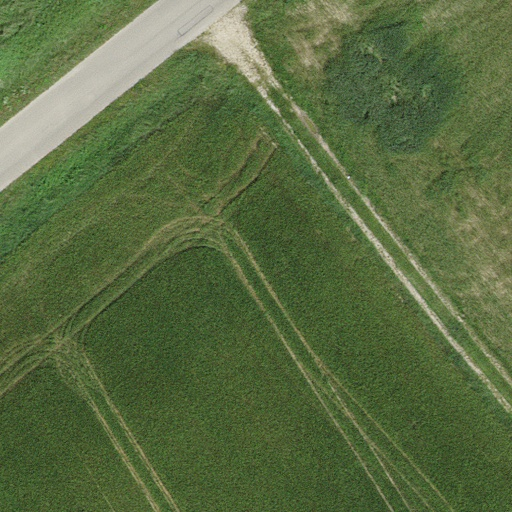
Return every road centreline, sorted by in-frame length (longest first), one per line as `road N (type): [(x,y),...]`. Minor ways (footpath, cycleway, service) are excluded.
road 1 (track): [(211,0),(511,394)]
road 2 (unclassified): [(198,0),(0,166)]
